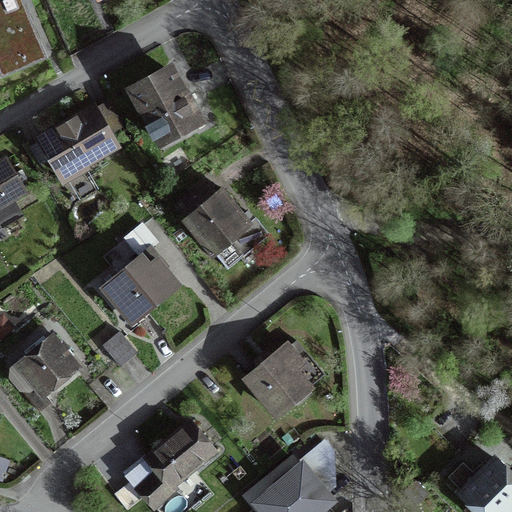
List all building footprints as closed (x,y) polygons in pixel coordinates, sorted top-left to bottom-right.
[(23,4),(21,0),(0,0),(0,76),(46,58),(23,4)] [(156,147),(160,154),(208,127),(193,101),(198,98),(195,92),(190,95),(173,66),(124,94),(139,121),(141,120),(148,132),(145,134),(153,149),(156,147)] [(89,172),(122,151),(112,135),(125,126),(109,101),(97,109),(94,104),(34,142),(63,189),(68,185),(74,195),(95,182),(89,172)] [(177,167),(183,163),(178,156),(172,160),(177,167)] [(28,196),(6,159),(0,162),(0,230),(1,229),(2,232),(25,218),(16,203),(28,196)] [(183,226),(211,263),(254,230),(223,190),(217,195),(206,181),(173,206),(186,224),(183,226)] [(100,294),(130,331),(183,289),(152,251),(160,245),(143,224),(123,240),(124,241),(102,258),(119,279),(100,294)] [(0,342),(16,330),(4,315),(0,317),(0,342)] [(102,346),(120,369),(138,355),(120,332),(102,346)] [(13,369),(13,377),(41,414),(52,404),(46,393),(76,368),(70,359),(75,355),(64,341),(61,343),(54,335),(13,369)] [(253,363),(259,370),(248,379),(276,414),(325,375),(296,340),(274,357),(269,350),(262,356),(253,363)] [(173,486),(220,448),(208,433),(195,418),(127,474),(131,479),(114,493),(129,510),(145,497),(154,508),(176,490),(173,486)] [(303,453),(250,496),(261,511),(334,511),(329,504),(338,495),(333,488),(337,484),(335,447),(325,436),(304,453),(303,453)] [(481,511),(511,511),(511,463),(494,446),(483,458),(474,467),(463,457),(447,473),(458,484),(455,486),(481,511)] [(0,482),(2,483),(10,462),(0,458),(0,482)] [(239,478),(247,471),(241,463),(232,470),(239,478)]
